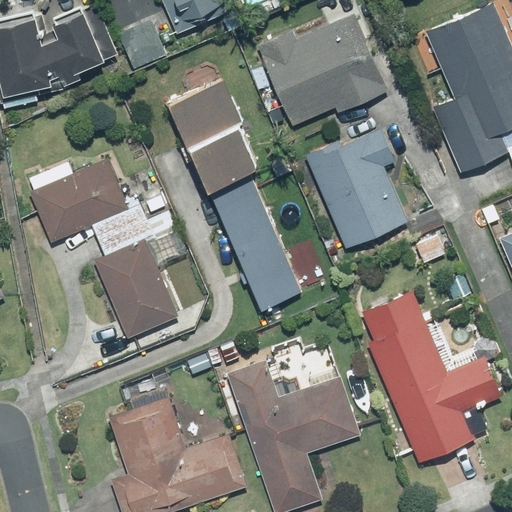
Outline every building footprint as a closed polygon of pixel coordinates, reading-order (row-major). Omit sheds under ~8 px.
[(229,0),(162,0),(167,9),(116,32),(131,66),(165,51),(161,42),(233,9),(229,0)] [(511,45),(495,1),(422,30),(448,96),(434,101),(460,166),(507,148),(511,159),(511,45)] [(26,13),(0,21),(0,72),(6,90),(101,59),(85,8),(50,19),(56,35),(35,42),(26,13)] [(336,109),(384,86),(349,12),(296,38),(292,28),(257,45),(269,70),(254,77),(261,93),(272,88),(277,98),(265,104),(273,121),(286,115),(291,124),(334,104),(336,109)] [(236,125),(241,123),(222,76),(166,100),(201,186),(207,183),(258,306),(299,289),(246,164),(251,162),(236,125)] [(406,218),(383,165),(395,159),(381,126),(343,143),(340,136),(304,152),(344,245),(406,218)] [(129,202),(108,155),(72,171),(67,159),(28,176),(34,190),(30,192),(50,237),(90,220),(104,252),(92,258),(127,335),(179,312),(157,263),(185,250),(167,208),(148,217),(139,198),(129,202)] [(421,261),(444,251),(435,232),(413,242),(421,261)] [(436,320),(425,325),(409,288),(363,308),(376,338),(367,341),(418,458),(488,428),(477,402),(499,392),(478,343),(452,355),(436,320)] [(266,359),(226,372),(273,511),(276,511),(320,498),(304,450),(360,431),(340,371),(277,392),(266,359)] [(130,399),(134,410),(111,417),(128,469),(113,474),(125,511),(158,511),(246,483),(229,431),(186,445),(167,387),(130,399)]
